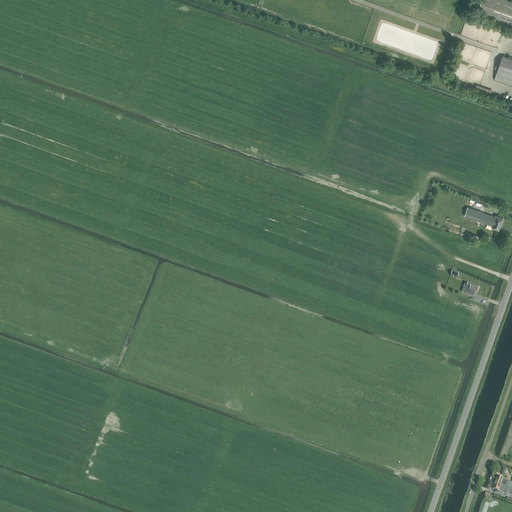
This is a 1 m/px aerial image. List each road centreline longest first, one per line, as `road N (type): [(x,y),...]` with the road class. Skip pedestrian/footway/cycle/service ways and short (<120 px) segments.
road 1 (track): [(225,141),(411,206),(409,225),(428,240),(511,278)]
road 2 (tertiary): [(431,511),(511,277)]
road 3 (unclassified): [(465,511),(511,379)]
